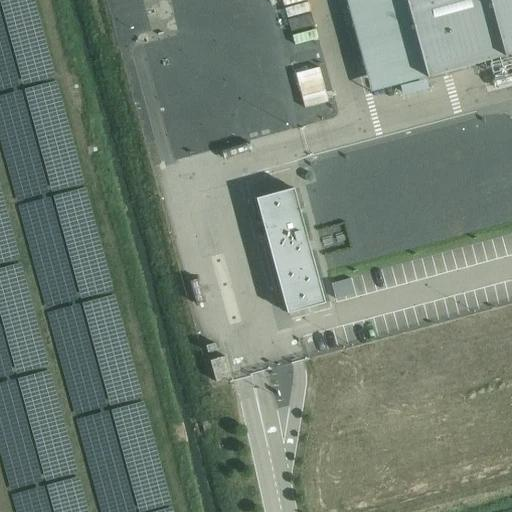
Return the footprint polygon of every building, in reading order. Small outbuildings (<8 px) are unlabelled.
[(511,0),(407,0),(428,76),(511,53),(511,0)] [(294,188),(257,198),(287,312),(324,302),(294,188)] [(216,350),(214,343),(206,345),(208,352),(216,350)] [(229,352),(231,372),(245,370),(243,350),(229,352)] [(225,356),(210,360),(216,382),(231,377),(225,356)]
